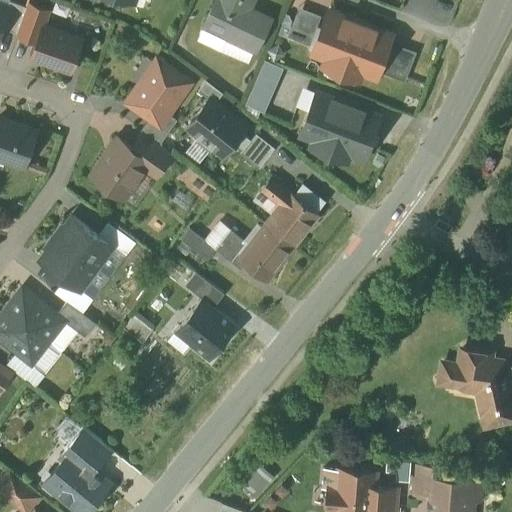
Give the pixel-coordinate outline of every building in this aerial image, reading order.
[(27,6),(10,0),(8,7),(9,8),(2,28),(18,33),(27,6)] [(215,0),(204,25),(205,25),(228,36),(257,50),(272,18),(249,7),(252,0),(215,0)] [(50,11),(28,3),(27,6),(18,33),(18,34),(38,41),(44,25),(45,25),(50,11)] [(8,7),(0,4),(0,34),(2,28),(9,8),(8,7)] [(322,15),(299,7),(292,25),(315,34),(322,15)] [(393,34),(329,10),(313,53),(327,58),(324,66),(359,80),(362,72),(376,77),(393,34)] [(45,25),(44,25),(38,41),(33,57),(71,70),(82,38),(45,25)] [(228,36),(205,25),(201,34),(202,39),(219,47),(224,45),(228,36)] [(315,34),(292,25),(289,35),(311,44),(315,34)] [(417,52),(395,43),(387,62),(410,70),(417,52)] [(190,81),(159,59),(129,102),(151,117),(160,123),(168,112),(190,81)] [(410,70),(387,62),(384,71),(406,80),(410,70)] [(385,116),(321,91),(303,135),(317,141),(313,152),(353,167),(357,156),(367,160),(385,116)] [(209,95),(192,118),(228,145),(245,122),(209,95)] [(178,119),(168,112),(160,123),(170,130),(178,119)] [(37,130),(0,116),(0,156),(25,165),(37,130)] [(160,123),(151,117),(142,129),(144,131),(161,143),(170,130),(160,123)] [(161,143),(144,131),(133,146),(141,152),(138,157),(147,164),(147,165),(158,173),(173,152),(161,143)] [(133,146),(119,137),(92,174),(120,194),(131,179),(135,182),(147,165),(147,164),(138,157),(141,152),(133,146)] [(296,194),(272,175),(261,189),(281,204),(266,223),(294,246),(320,213),(317,210),(296,194)] [(325,200),(304,184),(296,194),(317,210),(325,200)] [(99,233),(73,215),(57,237),(97,266),(113,244),(99,233)] [(136,241),(109,221),(99,233),(113,244),(126,254),(136,241)] [(266,223),(250,242),(231,227),(221,240),(247,260),(269,278),(294,246),(266,223)] [(217,247),(190,226),(181,237),(208,258),(217,247)] [(97,266),(57,237),(41,258),(66,277),(81,288),(97,266)] [(247,260),(233,250),(228,256),(241,267),(247,260)] [(81,288),(66,277),(56,291),(68,300),(71,302),(81,288)] [(58,312),(23,285),(6,307),(50,341),(66,320),(67,319),(58,312)] [(94,297),(81,288),(71,302),(83,311),(94,297)] [(201,295),(174,331),(211,359),(238,323),(201,295)] [(71,302),(68,300),(58,312),(67,319),(66,320),(86,335),(97,321),(83,311),(71,302)] [(50,341),(6,307),(0,314),(0,336),(17,350),(33,362),(50,341)] [(138,310),(125,326),(143,341),(156,324),(138,310)] [(504,359),(483,356),(484,351),(463,347),(460,363),(444,361),(441,379),(482,386),(490,422),(511,417),(511,389),(507,369),(506,369),(504,359)] [(33,362),(17,350),(8,362),(27,377),(36,365),(33,362)] [(122,353),(114,363),(122,368),(129,359),(122,353)] [(0,387),(10,372),(0,365),(0,387)] [(46,372),(36,365),(27,377),(36,384),(46,372)] [(112,448),(84,425),(65,449),(70,452),(71,450),(94,470),(112,448)] [(94,470),(71,450),(70,452),(53,473),(63,482),(57,490),(84,511),(85,511),(106,487),(96,479),(100,475),(94,470)] [(332,507),(332,511),(397,511),(399,466),(324,464),(323,507),(332,507)] [(440,467),(418,465),(415,496),(433,497),(434,478),(439,478),(440,467)] [(40,493),(12,471),(0,486),(28,509),(40,493)] [(439,478),(434,478),(433,497),(431,511),(472,511),(473,498),(469,498),(470,481),(439,478)] [(217,511),(248,511),(222,501),(217,511)]
